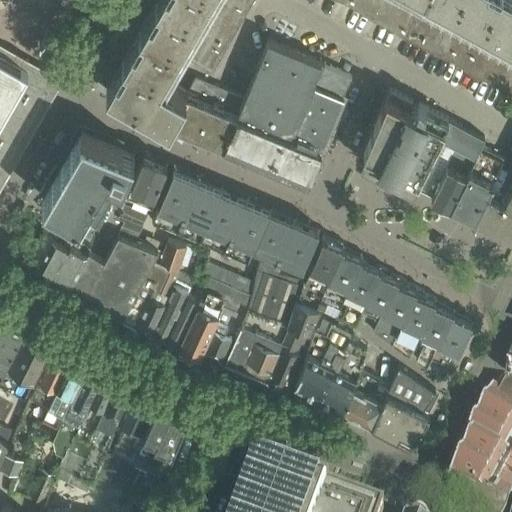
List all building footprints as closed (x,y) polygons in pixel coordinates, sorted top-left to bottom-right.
[(511,0),(154,0),(106,85),(170,121),(187,92),(161,77),(166,67),(178,74),(189,55),(212,68),(251,0),(342,0),(511,94),(511,0)] [(321,60),(268,39),(254,72),(337,107),(342,95),(343,95),(344,94),(313,81),(321,60)] [(0,169),(7,165),(0,156),(21,139),(14,131),(35,114),(29,106),(50,89),(43,81),(45,78),(0,51),(0,169)] [(325,61),(324,62),(316,79),(343,92),(352,74),(325,61)] [(254,72),(244,96),(281,112),(278,120),(324,139),(337,107),(254,72)] [(198,133),(218,85),(196,76),(187,92),(170,121),(171,122),(198,133)] [(198,133),(224,144),(244,96),(218,85),(198,133)] [(387,94),(384,102),(360,159),(387,172),(414,186),(439,136),(449,116),(422,103),(390,87),(387,94)] [(281,112),(244,96),(224,144),(261,160),(278,120),(281,112)] [(450,205),(481,145),(485,136),(449,116),(439,136),(475,154),(466,173),(448,163),(431,195),(450,205)] [(320,147),(324,139),(278,120),(261,160),(308,180),(321,148),(320,147)] [(117,194),(136,150),(81,128),(62,162),(117,194)] [(450,205),(475,217),(488,192),(506,157),(481,145),(450,205)] [(168,164),(144,154),(119,214),(125,217),(119,231),(137,238),(168,164)] [(117,194),(62,162),(52,179),(109,212),(110,210),(117,194)] [(200,177),(175,167),(153,220),(177,230),(200,177)] [(511,177),(505,174),(493,195),(511,205),(511,177)] [(201,240),(223,187),(200,177),(177,230),(201,240)] [(101,230),(109,212),(52,179),(42,196),(73,214),(101,230)] [(225,250),(247,197),(223,187),(201,240),(225,250)] [(511,205),(493,195),(488,192),(475,217),(511,236),(511,205)] [(255,245),(271,207),(247,197),(225,250),(249,260),(255,245)] [(278,255),(294,217),(271,207),(255,245),(278,255)] [(41,264),(71,282),(89,247),(96,234),(112,243),(119,231),(125,217),(119,214),(110,210),(109,212),(101,230),(73,214),(71,218),(62,213),(39,256),(41,264)] [(318,229),(294,217),(278,255),(303,265),(318,229)] [(143,240),(137,238),(119,231),(112,243),(96,234),(89,247),(71,282),(124,314),(139,281),(148,266),(154,256),(159,247),(143,240)] [(298,296),(318,304),(318,302),(341,248),(343,244),(337,242),(323,236),(298,296)] [(170,239),(161,260),(154,256),(148,266),(139,281),(124,314),(125,315),(150,328),(167,290),(169,291),(174,280),(178,271),(187,244),(170,239)] [(341,248),(318,302),(357,319),(361,308),(366,298),(380,265),(361,254),(359,258),(355,256),(357,252),(344,244),(343,244),(341,248)] [(261,258),(256,279),(251,300),(246,312),(225,357),(242,364),(249,367),(257,370),(268,375),(285,335),(284,335),(298,296),(303,276),(282,270),(283,264),(261,258)] [(366,298),(361,308),(381,317),(398,280),(399,276),(391,273),(390,274),(386,273),(388,269),(380,265),(366,298)] [(399,276),(398,280),(381,317),(375,331),(393,343),(418,287),(409,283),(408,285),(404,283),(406,280),(399,276)] [(170,291),(153,329),(167,336),(187,291),(189,287),(174,280),(169,291),(170,291)] [(418,287),(393,343),(411,354),(422,331),(435,301),(436,298),(435,297),(427,294),(427,295),(423,294),(424,291),(418,287)] [(167,336),(179,341),(200,297),(187,291),(167,336)] [(202,293),(200,297),(179,341),(182,343),(214,355),(215,356),(216,355),(218,354),(219,354),(222,355),(236,324),(234,323),(240,309),(202,293)] [(268,375),(285,382),(297,351),(302,348),(320,304),(318,304),(298,296),(284,335),(285,335),(268,375)] [(427,366),(452,312),(453,310),(435,301),(422,331),(428,333),(416,358),(427,366)] [(0,311),(0,372),(2,374),(26,326),(0,311)] [(452,312),(427,366),(443,376),(464,346),(461,343),(471,320),(452,312)] [(295,379),(319,392),(333,362),(330,361),(338,342),(343,346),(349,335),(352,331),(332,321),(327,334),(316,329),(295,379)] [(2,374),(0,377),(0,382),(25,395),(52,340),(26,326),(2,374)] [(369,346),(349,335),(343,346),(338,342),(330,361),(333,362),(319,392),(343,404),(361,367),(364,361),(369,346)] [(56,342),(30,396),(48,405),(74,352),(56,342)] [(48,405),(38,428),(51,434),(57,423),(87,360),(74,352),(48,405)] [(90,361),(53,440),(55,452),(64,457),(105,369),(90,361)] [(399,364),(390,382),(372,420),(412,441),(435,400),(431,398),(436,389),(399,364)] [(343,404),(372,420),(390,382),(361,367),(343,404)] [(64,457),(60,466),(76,473),(119,377),(105,369),(64,457)] [(119,377),(76,473),(93,481),(96,473),(108,448),(110,448),(115,436),(112,435),(119,419),(133,385),(132,384),(119,377)] [(127,423),(115,451),(131,458),(157,398),(133,385),(119,419),(127,423)] [(498,395),(493,392),(467,440),(472,443),(447,489),(454,493),(449,502),(468,511),(507,511),(511,499),(495,490),(497,487),(509,493),(511,487),(511,479),(503,475),(505,471),(511,474),(511,386),(504,385),(498,395)] [(108,448),(96,473),(148,497),(151,498),(188,412),(188,411),(157,397),(157,398),(131,458),(115,451),(110,448),(108,448)] [(0,398),(0,439),(9,443),(10,443),(23,411),(0,398)] [(0,468),(0,469),(6,453),(10,443),(9,443),(0,439),(0,468)] [(6,453),(1,469),(18,475),(23,459),(6,453)] [(42,469),(31,496),(44,501),(56,474),(42,469)] [(363,511),(326,498),(254,473),(239,511),(363,511)]
